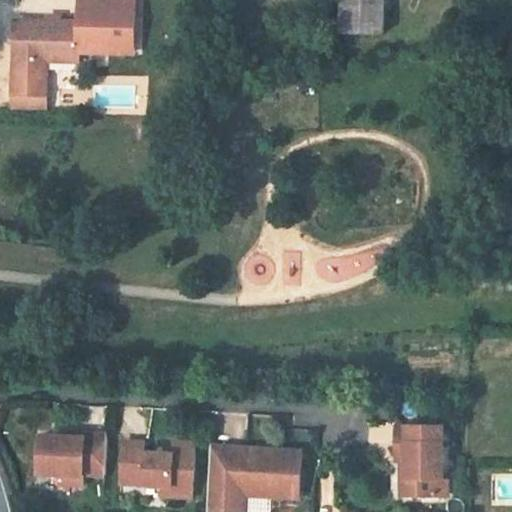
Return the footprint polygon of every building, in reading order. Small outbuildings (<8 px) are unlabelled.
[(80,0),(80,21),(109,22),(109,12),(137,13),(137,0),(80,0)] [(387,0),(343,0),(342,37),(386,39),(387,0)] [(17,22),(15,96),(47,97),(48,62),(48,52),(80,54),(81,48),(109,49),(109,42),(136,42),(137,13),(109,12),(109,22),(80,21),(80,24),(17,22)] [(81,48),(80,54),(135,55),(136,42),(109,42),(109,49),(81,48)] [(48,52),(48,62),(80,63),(80,54),(48,52)] [(15,96),(14,111),(46,112),(47,97),(15,96)] [(392,418),(392,452),(396,453),(402,453),(402,471),(407,471),(406,490),(431,490),(432,472),(438,472),(439,419),(392,418)] [(100,475),(103,433),(80,432),(80,437),(61,436),(36,435),(34,472),(56,474),(79,475),(79,474),(100,475)] [(167,484),(166,494),(187,496),(190,442),(169,441),(168,452),(138,451),(138,442),(117,441),(115,482),(157,484),(167,484)] [(206,443),(203,507),(240,509),(242,491),(266,492),(294,494),(296,448),(241,445),(240,452),(228,451),(228,444),(206,443)] [(402,453),(396,453),(395,490),(406,490),(407,471),(402,471),(402,453)] [(56,474),(56,484),(78,485),(79,475),(56,474)] [(167,484),(157,484),(157,494),(166,494),(167,484)]
